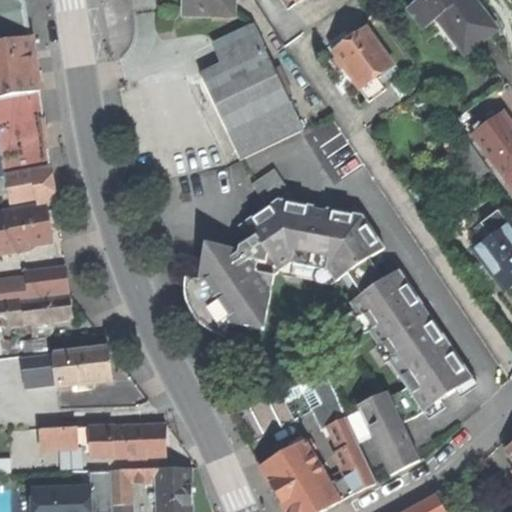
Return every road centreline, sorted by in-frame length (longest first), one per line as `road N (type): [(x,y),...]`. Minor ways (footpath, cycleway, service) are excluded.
road 1 (tertiary): [(68,0),(122,248),(244,511)]
road 2 (unknown): [(303,48),(381,177),(511,358)]
road 3 (residential): [(511,409),(435,480),(374,511)]
